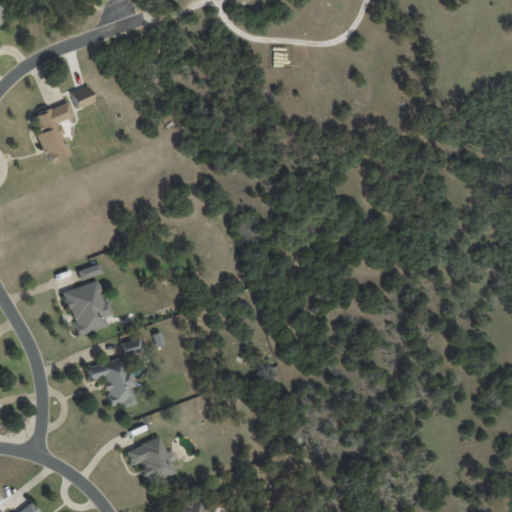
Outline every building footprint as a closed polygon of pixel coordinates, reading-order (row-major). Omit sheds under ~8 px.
[(68,93),(74,109),(92,102),(86,86),(68,93)] [(69,155),(56,122),(71,116),(66,102),(31,116),(37,133),(33,134),(40,152),(44,151),(49,163),(69,155)] [(75,270),(78,280),(100,273),(97,263),(75,270)] [(61,290),(74,335),(105,326),(102,316),(110,314),(106,300),(102,301),(96,280),(61,290)] [(121,355),(140,351),(138,339),(118,342),(121,355)] [(135,403),(122,357),(84,367),(88,381),(100,378),(108,406),(121,403),(122,407),(135,403)] [(123,450),(129,465),(136,462),(145,485),(173,473),(158,436),(123,450)] [(212,511),(209,501),(198,504),(196,496),(169,503),(171,511),(212,511)] [(14,511),(37,511),(28,501),(14,511)]
